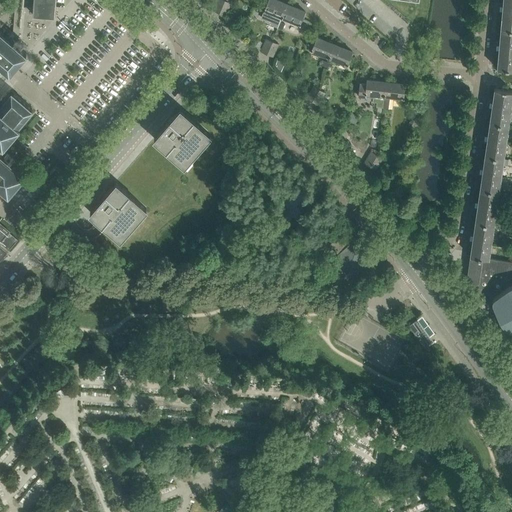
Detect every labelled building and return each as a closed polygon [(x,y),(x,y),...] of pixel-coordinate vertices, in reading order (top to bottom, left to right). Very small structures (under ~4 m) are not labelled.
[(0,0),(0,188),(0,189),(1,190),(6,194),(7,195),(8,195),(9,194),(10,193),(13,189),(14,188),(15,187),(18,183),(20,183),(20,181),(23,177),(25,176),(25,175),(24,174),(23,174),(19,170),(18,169),(17,168),(12,164),(11,163),(10,162),(5,158),(5,157),(4,157),(0,153),(0,148),(2,146),(3,147),(3,146),(4,147),(6,144),(18,130),(20,127),(21,126),(19,125),(20,123),(27,115),(31,111),(32,110),(33,109),(33,108),(32,107),(31,107),(30,107),(14,92),(13,91),(12,91),(11,91),(11,90),(10,91),(10,93),(0,103),(0,66),(1,67),(8,73),(8,74),(9,74),(10,74),(11,74),(11,73),(17,65),(18,65),(19,64),(25,56),(26,56),(27,55),(27,54),(26,53),(25,53),(17,46),(18,46),(17,45),(16,45),(0,31),(0,0)] [(34,0),(34,6),(34,15),(54,17),(55,0),(34,0)] [(224,0),(217,0),(213,11),(219,13),(225,0),(224,0)] [(225,0),(219,13),(225,16),(231,3),(225,0)] [(263,10),(265,10),(264,13),(271,16),(272,13),(281,17),(281,18),(287,4),(277,0),(267,0),(265,7),(264,7),(263,10)] [(511,0),(502,0),(500,29),(511,29),(511,0)] [(305,12),(305,11),(287,4),(281,18),(282,18),(291,21),(290,24),(297,27),(299,24),(300,25),(301,22),(302,18),(304,18),(306,13),(305,12)] [(511,29),(500,29),(497,68),(504,69),(507,69),(508,69),(511,69),(511,29)] [(328,57),(328,58),(329,58),(334,44),(316,37),(312,48),(311,47),(310,50),(312,50),(311,53),(318,56),(319,54),(328,57)] [(266,38),(261,51),(267,54),(272,41),(266,38)] [(272,41),(267,54),(273,57),(279,44),(272,41)] [(353,53),(352,53),(352,52),(334,44),(329,58),(338,61),(337,64),(345,67),(346,64),(347,65),(348,63),(348,62),(350,58),(351,58),(353,53)] [(285,63),(277,60),(275,66),(281,71),(285,63)] [(359,83),(358,96),(374,98),(373,102),(377,102),(377,107),(383,107),(384,97),(386,82),(366,80),(366,84),(359,83)] [(389,97),(394,97),(394,100),(402,101),(402,98),(404,98),(404,96),(404,91),(406,91),(406,85),(405,85),(405,84),(386,82),(384,97),(383,107),(388,108),(389,97)] [(313,86),(306,98),(312,101),(319,89),(313,86)] [(511,90),(505,90),(502,89),(494,88),(489,122),(508,124),(511,98),(511,90)] [(319,89),(312,101),(318,105),(325,92),(319,89)] [(228,99),(224,103),(229,108),(233,104),(228,99)] [(180,109),(152,140),(182,167),(210,134),(180,109)] [(348,121),(355,124),(358,117),(352,113),(348,121)] [(489,122),(484,155),(503,158),(508,124),(489,122)] [(371,151),(364,163),(369,167),(377,154),(371,151)] [(377,154),(369,167),(375,170),(382,158),(377,154)] [(484,155),(480,189),(498,191),(503,158),(484,155)] [(120,238),(146,209),(116,182),(90,212),(106,226),(120,238)] [(480,189),(475,222),(494,225),(498,191),(480,189)] [(9,250),(18,239),(9,232),(10,231),(0,222),(0,260),(6,253),(7,253),(10,251),(9,250)] [(475,222),(470,255),(489,258),(494,225),(475,222)] [(357,245),(353,241),(352,240),(344,231),(329,245),(337,254),(338,254),(337,254),(333,267),(347,272),(349,268),(357,245)] [(375,268),(357,245),(349,268),(347,272),(356,275),(360,277),(364,276),(375,268)] [(492,301),(492,302),(492,303),(492,304),(498,316),(499,318),(499,319),(500,320),(501,322),(511,334),(511,261),(489,258),(470,255),(467,279),(467,280),(467,281),(478,294),(479,294),(485,292),(492,300),(492,301)] [(4,313),(7,316),(12,310),(8,307),(4,313)] [(417,320),(408,326),(425,348),(433,342),(417,320)]
